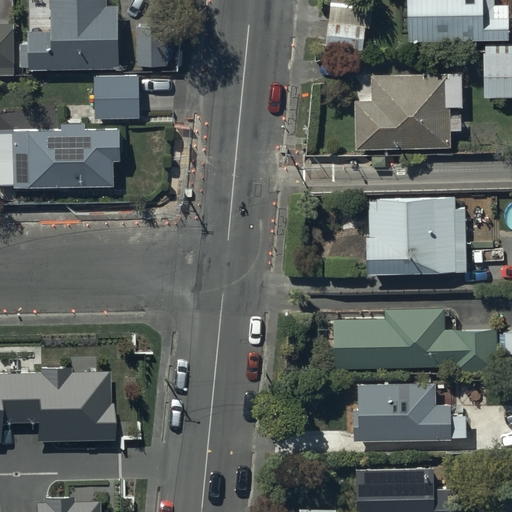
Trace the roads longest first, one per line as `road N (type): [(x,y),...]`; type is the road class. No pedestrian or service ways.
road 1 (residential): [(234,176),(511,169)]
road 2 (tertiary): [(201,511),(225,270)]
road 3 (residential): [(0,276),(225,270)]
road 4 (tertiary): [(234,176),(249,0)]
